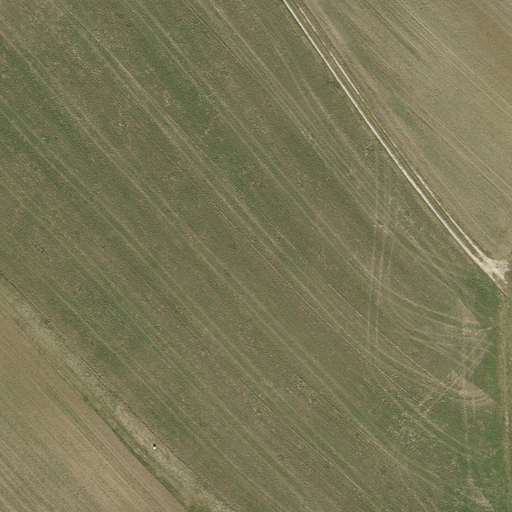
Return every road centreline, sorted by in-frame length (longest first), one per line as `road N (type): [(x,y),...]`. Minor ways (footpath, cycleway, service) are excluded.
road 1 (track): [(288,0),(403,165),(511,289)]
road 2 (track): [(511,263),(501,280),(511,407)]
